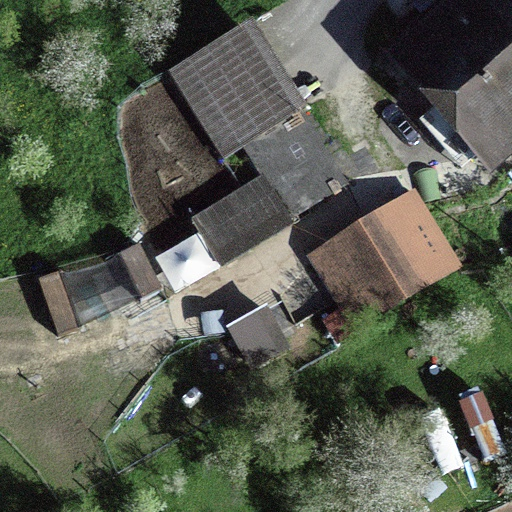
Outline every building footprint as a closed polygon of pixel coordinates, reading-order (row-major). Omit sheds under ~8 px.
[(511,0),(454,0),(386,59),(490,179),(511,160),(511,0)] [(302,112),(307,109),(253,20),(167,73),(222,162),(242,149),(259,177),(190,219),(204,241),(176,258),(187,277),(215,260),(221,270),(294,226),(292,221),(348,187),(302,112)] [(412,189),(307,257),(341,308),(321,321),(338,347),(462,267),(412,189)] [(311,306),(302,285),(280,295),(288,316),(311,306)] [(291,348),(266,305),(224,328),(249,372),(291,348)]
